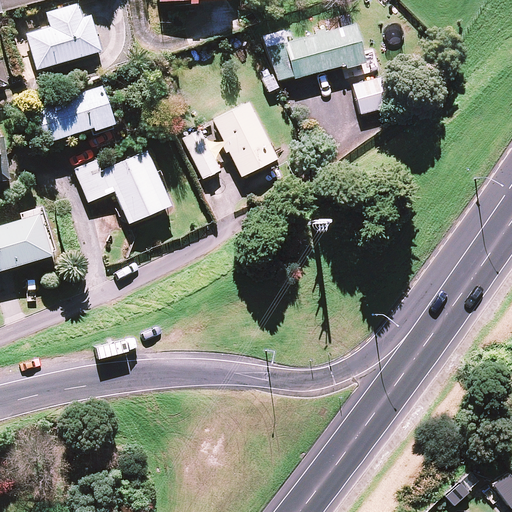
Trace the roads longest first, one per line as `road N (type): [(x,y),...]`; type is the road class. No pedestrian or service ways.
road 1 (trunk): [(0,405),(174,370),(331,375),(390,334),(494,222)]
road 2 (trunk): [(494,222),(425,338),(302,511)]
road 3 (unknown): [(0,338),(243,223)]
